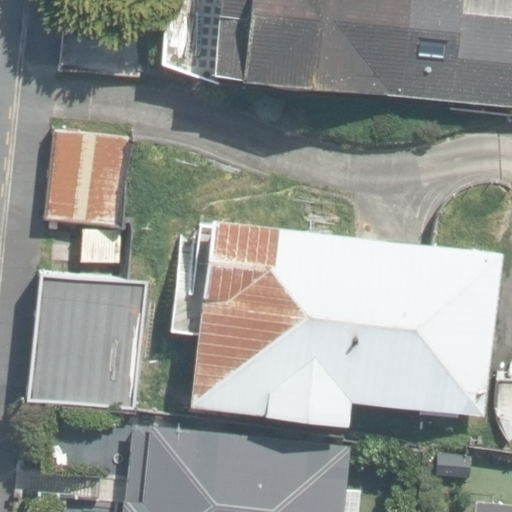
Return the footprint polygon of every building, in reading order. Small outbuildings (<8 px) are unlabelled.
[(241,76),(434,100),(511,106),(511,20),(465,19),(465,0),(219,0),(213,68),(242,71),(241,76)] [(60,66),(142,74),(146,31),(65,23),(60,66)] [(44,216),(120,226),(132,137),(56,127),(44,216)] [(264,412),(347,422),(349,399),(415,407),(415,411),(455,416),(455,409),(482,413),(502,249),(212,214),(190,400),(264,409),(264,412)] [(26,393),(129,403),(142,278),(38,267),(26,393)] [(357,511),(360,487),(347,485),(349,443),(128,421),(121,511),(119,511),(357,511)] [(511,511),(511,501),(473,497),(470,511),(511,511)]
